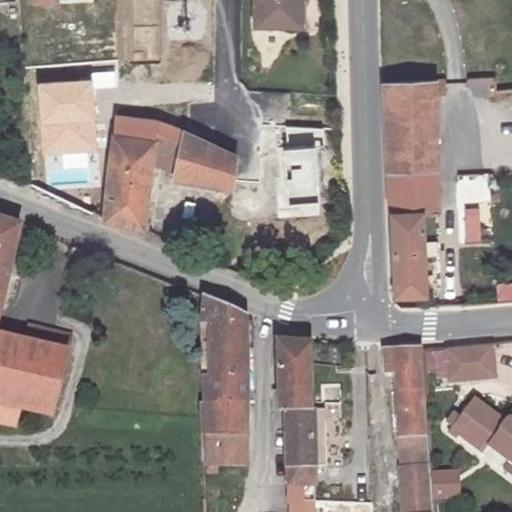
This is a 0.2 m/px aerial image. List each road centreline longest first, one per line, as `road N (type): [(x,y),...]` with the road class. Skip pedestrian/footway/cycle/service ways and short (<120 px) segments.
road 1 (tertiary): [(368,310),(285,312),(0,202)]
road 2 (tertiary): [(362,0),(368,310)]
road 3 (tertiary): [(368,310),(390,324),(511,320)]
